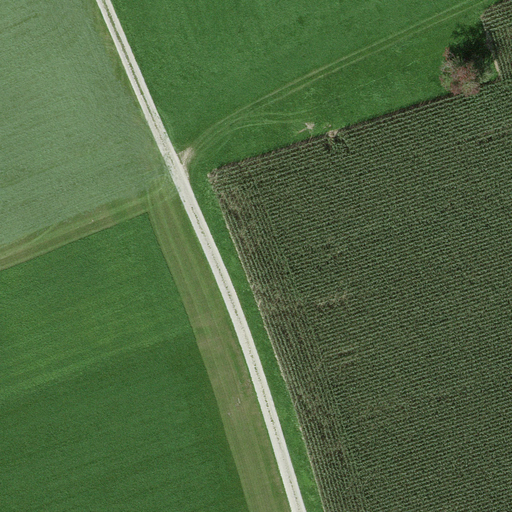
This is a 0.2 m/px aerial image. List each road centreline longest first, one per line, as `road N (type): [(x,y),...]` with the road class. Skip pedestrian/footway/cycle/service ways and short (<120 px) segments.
road 1 (track): [(301,511),(237,302),(105,0)]
road 2 (track): [(178,168),(281,92),(502,0)]
